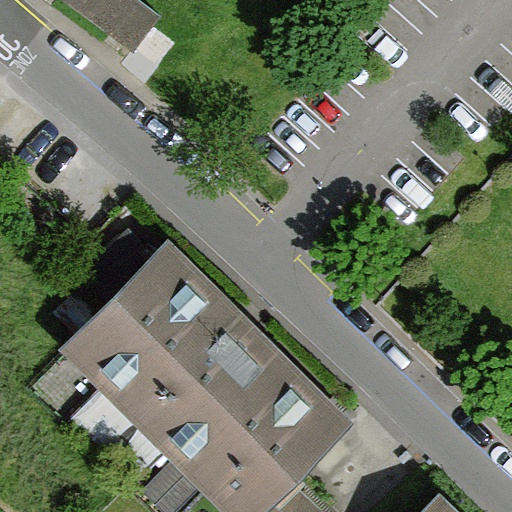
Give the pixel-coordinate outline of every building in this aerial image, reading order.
[(137,0),(69,0),(136,50),(161,18),(137,0)] [(205,282),(169,247),(105,311),(71,346),(107,382),(205,282)] [(241,317),(205,282),(107,382),(141,415),(241,317)] [(274,352),(241,317),(141,415),(177,449),(274,352)] [(310,386),(274,352),(177,449),(212,484),(310,386)] [(345,421),(310,386),(212,484),(239,511),(258,511),(291,478),(345,421)] [(291,478),(258,511),(323,511),(324,511),(291,478)] [(450,511),(442,503),(433,511),(450,511)]
